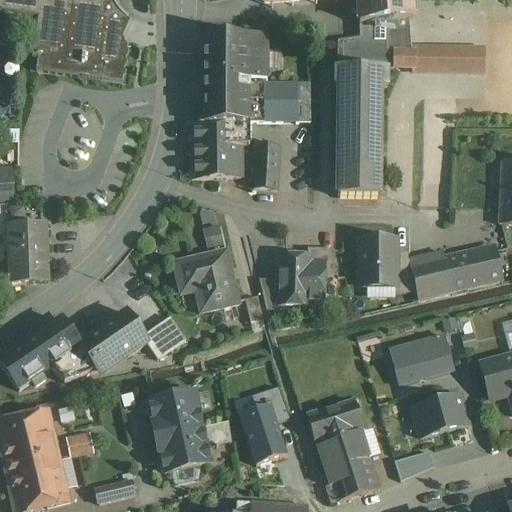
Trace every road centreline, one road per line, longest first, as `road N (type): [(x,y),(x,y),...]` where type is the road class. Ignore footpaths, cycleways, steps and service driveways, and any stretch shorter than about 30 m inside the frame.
road 1 (secondary): [(0,340),(83,279),(156,184),(175,128),(180,0)]
road 2 (residential): [(366,511),(511,463)]
